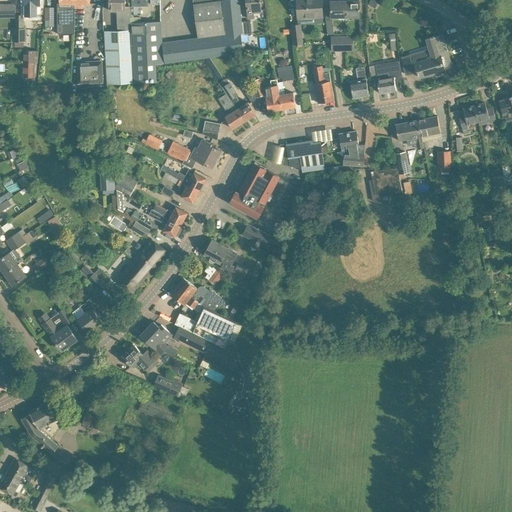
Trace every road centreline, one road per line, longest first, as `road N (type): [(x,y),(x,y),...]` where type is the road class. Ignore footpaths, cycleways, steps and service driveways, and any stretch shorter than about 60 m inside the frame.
road 1 (tertiary): [(56,379),(129,321),(169,274),(242,147),(260,130),(409,104),(508,69)]
road 2 (residential): [(172,505),(43,466),(13,446)]
